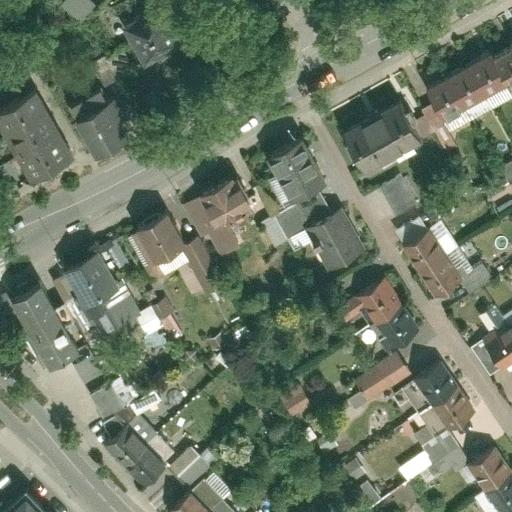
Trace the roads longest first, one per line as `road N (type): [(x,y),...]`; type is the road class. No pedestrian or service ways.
road 1 (tertiary): [(334,62),(0,254)]
road 2 (residential): [(341,175),(511,424)]
road 3 (tertiary): [(114,511),(0,399)]
road 4 (tertiary): [(447,0),(334,62)]
